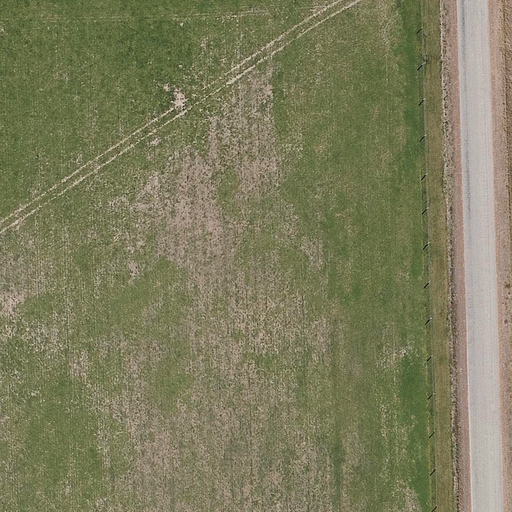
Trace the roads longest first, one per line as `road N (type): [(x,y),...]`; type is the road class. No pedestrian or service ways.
road 1 (unknown): [(0,278),(511,263)]
road 2 (residential): [(486,511),(472,0)]
